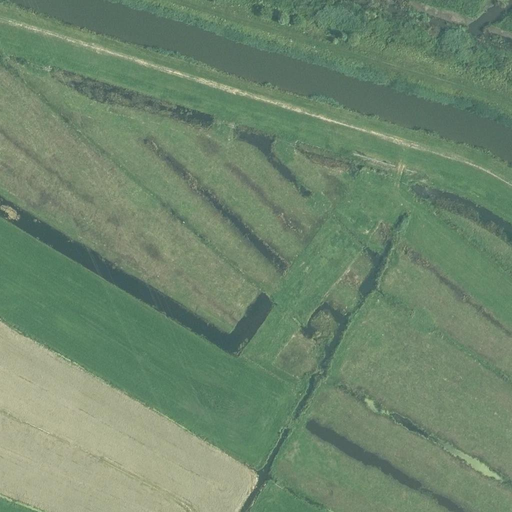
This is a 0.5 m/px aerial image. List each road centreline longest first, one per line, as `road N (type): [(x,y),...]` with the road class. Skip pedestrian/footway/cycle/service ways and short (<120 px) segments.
road 1 (track): [(511,106),(172,0)]
road 2 (track): [(188,511),(178,499),(0,410)]
